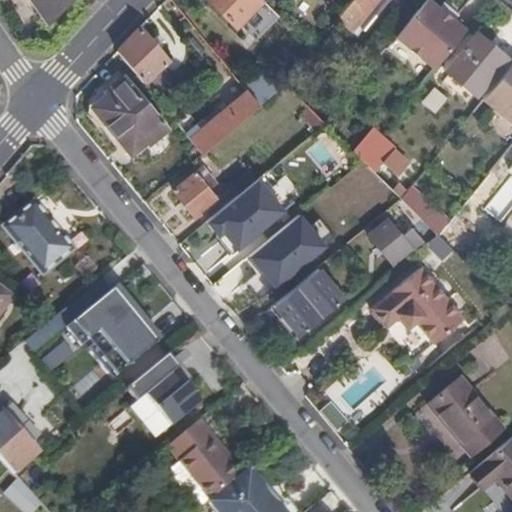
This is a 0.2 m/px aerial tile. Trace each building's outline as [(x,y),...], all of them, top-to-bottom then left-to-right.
[(74,2),(72,0),(27,0),(48,29),(74,2)] [(267,4),(262,0),(206,0),(233,27),(237,23),(245,31),(269,7),(267,4)] [(338,16),(358,32),(384,0),(350,0),(340,14),(338,16)] [(439,7),(430,0),(423,0),(395,35),(433,67),(465,28),(451,18),(439,7)] [(442,3),(439,7),(451,18),(455,13),(442,3)] [(138,27),(116,51),(142,82),(165,60),(138,27)] [(475,94),(506,56),(475,31),(445,69),(475,94)] [(252,79),(268,66),(257,55),(241,68),(252,79)] [(511,122),(511,62),(510,61),(481,98),(511,122)] [(247,89),(259,104),(284,83),(268,66),(252,79),(244,86),(247,89)] [(146,143),(163,128),(159,123),(160,121),(159,120),(158,121),(118,73),(88,98),(89,99),(87,114),(103,132),(108,128),(129,153),(144,141),(146,143)] [(430,86),(420,103),(436,112),(446,95),(430,86)] [(259,104),(247,89),(200,128),(196,124),(185,133),(201,153),(259,104)] [(325,122),(308,106),(300,114),(315,130),(325,122)] [(360,157),(376,138),(370,132),(353,150),(360,157)] [(386,158),(387,159),(390,154),(376,138),(360,157),(364,162),(366,163),(374,171),(386,158)] [(393,151),(390,154),(387,159),(383,163),(398,175),(408,163),(393,151)] [(359,172),(391,206),(400,197),(393,190),(374,171),(366,163),(359,172)] [(202,167),(173,190),(194,217),(217,198),(209,189),(215,184),(202,167)] [(239,195),(257,180),(249,170),(231,184),(239,195)] [(400,197),(411,185),(402,178),(393,190),(400,197)] [(239,195),(207,223),(233,253),(283,211),(257,180),(239,195)] [(485,181),(460,211),(471,221),(496,190),(485,181)] [(411,185),(400,197),(424,220),(435,209),(411,185)] [(29,200),(0,224),(0,226),(40,275),(69,249),(29,200)] [(449,220),(435,209),(424,220),(438,235),(449,220)] [(301,214),(247,259),(280,298),(317,267),(334,253),(301,214)] [(387,218),(368,234),(392,263),(421,239),(412,227),(401,235),(387,218)] [(425,246),(441,261),(450,250),(434,235),(425,246)] [(280,298),(272,304),(298,335),(342,298),(317,267),(280,298)] [(412,272),(362,314),(378,333),(405,366),(425,349),(455,324),(412,272)] [(117,285),(64,329),(80,349),(84,345),(112,379),(162,339),(117,285)] [(0,309),(9,298),(0,290),(0,309)] [(30,352),(59,328),(50,317),(21,341),(30,352)] [(489,372),(509,356),(490,333),(470,349),(489,372)] [(163,376),(147,390),(172,421),(199,399),(174,368),(163,376)] [(147,390),(163,376),(157,369),(140,382),(147,390)] [(468,455),(503,426),(461,376),(428,402),(448,427),(446,429),(468,455)] [(0,412),(0,460),(5,466),(6,468),(12,474),(36,451),(0,412)] [(164,446),(178,462),(206,438),(193,422),(164,446)] [(511,496),(511,435),(482,460),(468,472),(483,489),(497,478),(511,496)] [(178,462),(210,500),(238,477),(206,438),(178,462)] [(166,472),(197,510),(210,500),(178,462),(166,472)] [(264,488),(248,469),(238,477),(210,500),(197,510),(195,511),(283,511),(276,503),(274,505),(262,490),(264,488)] [(1,493),(19,511),(33,511),(41,505),(17,478),(1,493)]
